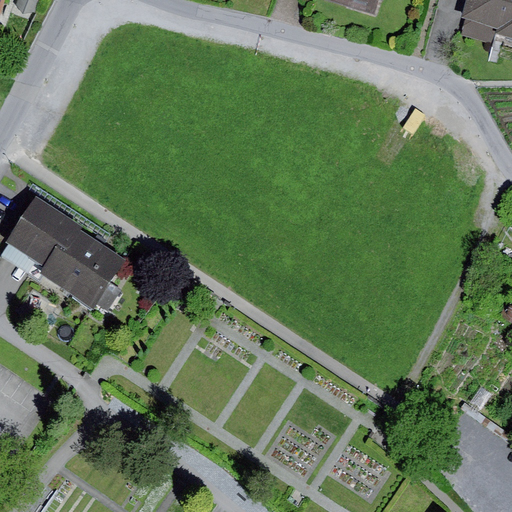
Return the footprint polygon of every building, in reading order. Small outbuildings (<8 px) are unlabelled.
[(40,0),(18,0),(16,5),(23,14),(36,13),(40,0)] [(324,0),(375,14),(378,0),(324,0)] [(511,0),(466,0),(462,18),(466,18),(497,28),(496,34),(511,38),(511,0)] [(497,28),(466,18),(461,35),(492,44),(496,34),(497,28)] [(111,234),(34,184),(29,191),(106,241),(111,234)] [(83,233),(36,203),(6,250),(45,275),(39,284),(93,319),(127,266),(80,237),(83,233)] [(511,375),(503,387),(511,394),(511,375)] [(505,511),(488,499),(478,511),(505,511)]
